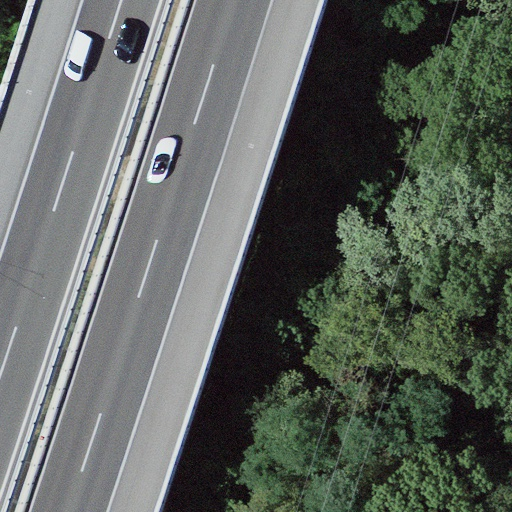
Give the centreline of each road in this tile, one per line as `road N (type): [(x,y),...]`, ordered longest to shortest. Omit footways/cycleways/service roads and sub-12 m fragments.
road 1 (motorway): [(69,511),(234,0)]
road 2 (motorway): [(122,0),(0,377)]
